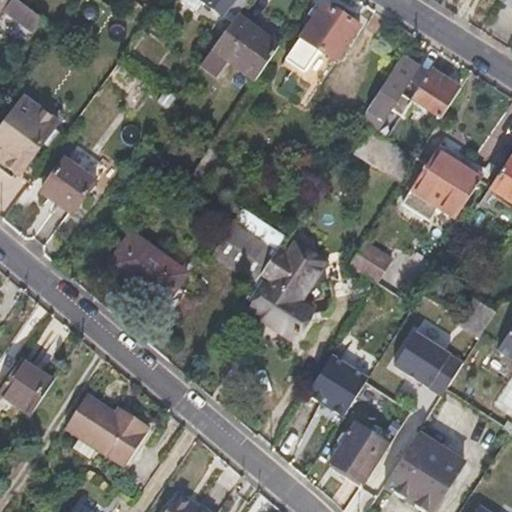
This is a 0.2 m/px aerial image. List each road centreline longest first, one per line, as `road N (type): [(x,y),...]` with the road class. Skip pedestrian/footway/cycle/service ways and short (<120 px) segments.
road 1 (residential): [(313,511),(0,240)]
road 2 (residential): [(403,0),(511,71)]
